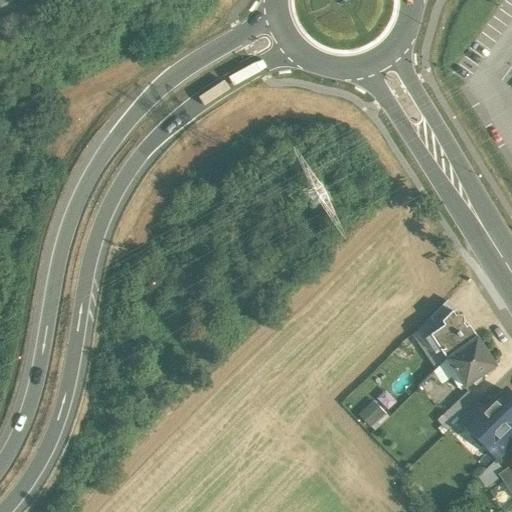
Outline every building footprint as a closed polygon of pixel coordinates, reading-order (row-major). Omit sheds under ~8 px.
[(447,300),(431,316),(440,329),(446,326),(443,321),(453,311),(456,309),(447,300)] [(456,316),(453,311),(443,321),(446,326),(440,329),(428,337),(437,351),(441,349),(448,360),(476,340),(477,339),(468,326),(466,327),(463,323),(464,321),(464,319),(464,318),(462,316),(460,315),(458,315),(456,316)] [(448,360),(447,360),(451,366),(465,387),(493,367),(476,340),(448,360)] [(446,360),(442,364),(445,368),(446,369),(451,366),(447,360),(446,360)] [(442,364),(437,369),(439,372),(445,368),(442,364)] [(484,411),(467,428),(489,451),(511,428),(511,397),(508,393),(503,393),(484,411)] [(466,394),(439,420),(448,429),(459,419),(475,404),(466,394)] [(475,404),(459,419),(467,428),(484,411),(476,403),(475,404)] [(392,414),(380,425),(403,449),(415,437),(392,414)] [(511,428),(489,451),(497,459),(511,444),(511,428)] [(495,462),(479,478),(486,488),(504,475),(495,462)]
